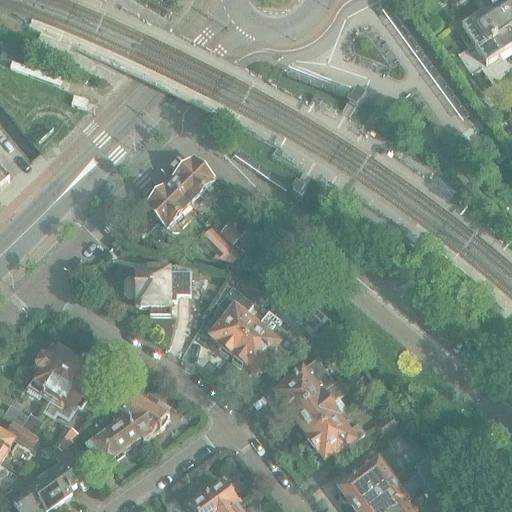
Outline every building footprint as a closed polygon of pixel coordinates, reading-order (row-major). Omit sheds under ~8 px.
[(511,0),(508,0),(492,11),(511,40),(511,0)] [(486,68),(511,50),(511,40),(492,11),(461,31),(486,68)] [(61,49),(45,42),(43,48),(59,55),(61,49)] [(63,79),(13,62),(10,71),(60,88),(63,79)] [(83,84),(85,77),(79,74),(76,81),(83,84)] [(75,99),(72,108),(86,113),(88,104),(75,99)] [(354,110),(350,108),(344,118),(353,123),(358,113),(354,110)] [(339,118),(324,109),(321,114),(336,123),(339,118)] [(498,165),(506,159),(498,148),(490,154),(498,165)] [(297,163),(282,154),(280,159),(294,168),(297,163)] [(214,186),(209,181),(194,165),(170,188),(191,208),(214,186)] [(312,186),(304,182),(297,193),(306,198),(312,186)] [(461,198),(446,187),(443,191),(457,202),(461,198)] [(168,232),(191,208),(170,188),(147,211),(157,221),(168,232)] [(232,250),(242,241),(230,228),(220,237),(232,250)] [(212,230),(197,245),(214,263),(233,268),(241,259),(232,250),(220,237),(212,230)] [(426,249),(411,238),(408,242),(422,253),(426,249)] [(128,287),(127,302),(137,303),(137,309),(140,313),(151,313),(151,320),(170,320),(171,306),(177,306),(177,300),(191,300),(191,281),(191,277),(171,277),(171,276),(163,275),(163,272),(162,272),(161,274),(141,273),(137,277),(137,287),(128,287)] [(433,311),(394,279),(385,290),(424,322),(433,311)] [(216,318),(206,331),(215,338),(213,341),(222,348),(220,351),(222,353),(220,356),(229,363),(231,360),(233,361),(259,328),(248,320),(255,311),(234,295),(228,290),(217,309),(221,311),(216,318)] [(269,316),(259,328),(233,361),(235,363),(233,367),(242,373),(244,370),(247,373),(249,370),(258,377),(279,351),(288,358),(303,340),(291,331),(287,337),(280,331),(283,327),(269,316)] [(320,316),(304,333),(311,340),(316,336),(326,325),(328,323),(320,316)] [(311,340),(305,347),(311,356),(324,348),(316,336),(311,340)] [(76,366),(76,365),(55,352),(50,361),(48,360),(43,361),(37,370),(39,374),(41,376),(26,397),(27,398),(28,397),(40,404),(44,397),(52,402),(53,403),(76,366)] [(336,388),(335,387),(317,364),(283,388),(286,392),(277,398),(283,405),(280,408),(288,420),(290,421),(293,419),(336,388)] [(53,403),(44,418),(55,424),(58,419),(69,426),(78,413),(81,415),(89,402),(90,401),(86,398),(101,375),(85,365),(83,370),(76,366),(53,403)] [(330,408),(349,394),(340,382),(335,387),(336,388),(293,419),(309,442),(306,444),(307,444),(339,420),(330,408)] [(168,421),(170,418),(125,390),(113,406),(118,413),(115,415),(125,422),(143,447),(167,429),(170,422),(168,421)] [(108,436),(85,453),(90,461),(91,460),(96,457),(107,473),(124,460),(122,458),(140,444),(142,447),(143,447),(125,422),(115,415),(111,421),(101,412),(93,421),(99,425),(108,436)] [(381,444),(402,428),(394,416),(372,432),(381,444)] [(29,420),(22,432),(32,438),(41,423),(31,417),(29,420)] [(350,435),(340,422),(339,420),(307,444),(308,446),(302,451),(309,460),(315,456),(317,458),(319,456),(325,463),(334,457),(336,460),(366,438),(359,428),(350,435)] [(14,427),(7,439),(25,449),(32,454),(39,442),(32,438),(22,432),(14,427)] [(67,451),(78,437),(66,430),(54,450),(62,455),(67,451)] [(0,466),(6,470),(18,450),(3,441),(4,440),(1,438),(0,436),(0,466)] [(77,445),(68,452),(74,461),(83,454),(77,445)] [(70,479),(81,471),(67,451),(62,455),(56,460),(61,467),(39,483),(42,488),(24,501),(14,508),(16,511),(52,511),(72,498),(70,495),(72,494),(71,493),(77,489),(70,479)] [(339,498),(339,501),(343,507),(345,507),(348,507),(352,511),(359,511),(395,486),(394,485),(379,464),(372,455),(342,477),(349,486),(339,494),(341,496),(339,498)] [(231,460),(225,464),(230,472),(236,468),(231,460)] [(37,480),(19,493),(24,501),(42,488),(39,483),(37,480)] [(190,511),(189,511),(233,511),(236,510),(238,508),(224,488),(222,490),(216,482),(205,490),(209,497),(190,511)] [(403,511),(410,507),(408,505),(395,486),(359,511),(403,511)]
